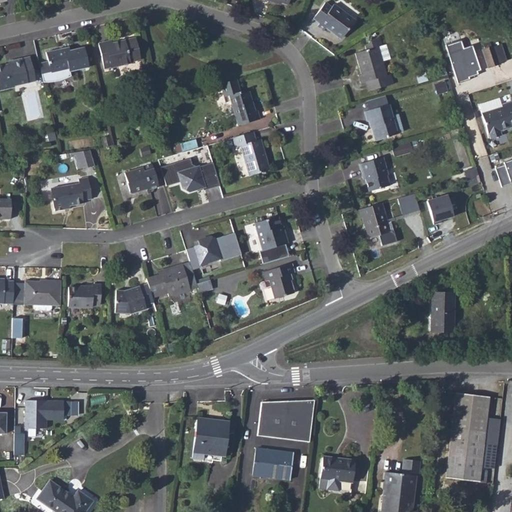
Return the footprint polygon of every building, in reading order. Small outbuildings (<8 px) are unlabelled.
[(333,0),(331,2),(327,0),(320,0),(310,16),(316,20),(314,23),(322,29),(325,26),(336,34),(342,25),(344,26),(353,13),(333,0)] [(393,80),(390,70),(383,72),(379,59),(382,57),(378,43),(373,45),(371,35),(359,43),(360,48),(351,51),(357,71),(354,72),(358,81),(363,79),(374,75),(378,84),(393,80)] [(109,41),(96,44),(101,69),(130,65),(130,62),(138,60),(133,39),(111,45),(109,41)] [(464,39),(445,45),(457,85),(472,81),(471,78),(480,76),(479,70),(481,71),(474,45),(466,47),(464,39)] [(502,63),(495,44),(482,48),(489,67),(502,63)] [(39,71),(43,86),(50,86),(56,85),(61,84),(63,84),(69,81),(68,77),(86,72),(80,50),(62,55),(61,51),(45,56),(48,69),(39,71)] [(31,63),(0,70),(0,96),(16,92),(15,91),(29,88),(28,84),(35,82),(31,63)] [(374,75),(363,79),(367,88),(378,84),(374,75)] [(217,85),(221,98),(227,96),(237,126),(259,119),(257,110),(252,111),(247,93),(238,95),(234,80),(217,85)] [(383,92),(365,99),(368,107),(386,101),(383,92)] [(386,101),(368,107),(364,108),(374,139),(386,135),(384,132),(395,128),(386,101)] [(495,111),(482,115),(490,139),(502,135),(500,130),(511,126),(511,101),(494,107),(495,111)] [(253,131),(232,138),(236,149),(239,147),(249,177),(271,170),(261,139),(256,140),(253,131)] [(49,146),(59,144),(57,137),(48,139),(49,146)] [(88,152),(75,155),(80,170),(93,168),(88,152)] [(391,170),(385,153),(359,161),(362,170),(365,169),(372,188),(392,182),(389,171),(391,170)] [(206,190),(222,185),(215,162),(200,167),(195,164),(193,158),(163,167),(169,186),(184,182),(186,188),(192,191),(205,187),(206,190)] [(502,191),(511,187),(510,181),(511,179),(511,158),(503,162),(505,166),(495,170),(502,191)] [(460,166),(463,174),(476,170),(473,162),(460,166)] [(142,170),(127,174),(133,192),(139,190),(140,192),(160,188),(153,166),(142,169),(142,170)] [(465,182),(478,178),(476,170),(463,174),(465,182)] [(80,189),(51,195),(56,217),(67,215),(67,213),(85,208),(85,205),(93,203),(87,182),(78,185),(80,189)] [(414,194),(399,198),(404,215),(419,211),(414,194)] [(447,194),(426,200),(433,224),(441,222),(441,219),(453,215),(447,194)] [(0,218),(10,219),(10,199),(0,198),(0,218)] [(383,200),(360,206),(363,217),(366,216),(372,235),(392,229),(383,200)] [(262,256),(264,264),(289,256),(285,244),(289,242),(285,231),(283,231),(278,216),(255,223),(264,250),(266,249),(268,254),(262,256)] [(189,250),(195,270),(204,268),(203,265),(223,259),(223,262),(244,255),(237,234),(217,241),(213,237),(202,241),(203,245),(189,250)] [(371,248),(382,245),(379,236),(368,239),(371,248)] [(268,279),(274,296),(295,290),(289,273),(294,271),(291,262),(261,271),(264,280),(268,279)] [(149,280),(150,284),(155,299),(171,293),(173,297),(194,289),(186,264),(173,268),(174,270),(166,272),(167,274),(149,280)] [(197,283),(200,294),(214,290),(211,279),(197,283)] [(0,307),(15,308),(15,284),(8,284),(7,282),(0,282),(0,307)] [(55,308),(64,309),(64,284),(49,284),(47,285),(26,285),(27,293),(25,293),(25,300),(27,301),(27,308),(35,308),(35,312),(37,313),(53,314),(55,312),(55,308)] [(149,305),(156,302),(155,299),(150,284),(130,290),(118,291),(119,314),(135,314),(149,309),(149,305)] [(72,291),(72,309),(95,309),(96,306),(102,307),(102,287),(96,287),(96,289),(86,289),(85,291),(72,291)] [(423,300),(424,338),(446,338),(445,299),(423,300)] [(459,393),(451,479),(482,482),(490,396),(459,393)] [(316,443),(320,399),(266,405),(263,439),(316,443)] [(79,403),(26,400),(24,429),(48,430),(48,421),(63,421),(64,414),(78,415),(79,403)] [(201,421),(197,462),(210,463),(211,457),(232,459),(236,424),(201,421)] [(15,454),(25,454),(26,434),(15,434),(15,454)] [(260,478),(296,481),(299,455),(263,451),(260,478)] [(327,478),(360,482),(362,461),(330,457),(327,478)] [(390,471),(386,511),(417,511),(422,458),(405,457),(404,472),(390,471)] [(359,489),(360,482),(327,478),(327,486),(359,489)] [(73,499),(52,484),(39,500),(54,511),(88,511),(95,502),(80,490),(73,499)]
